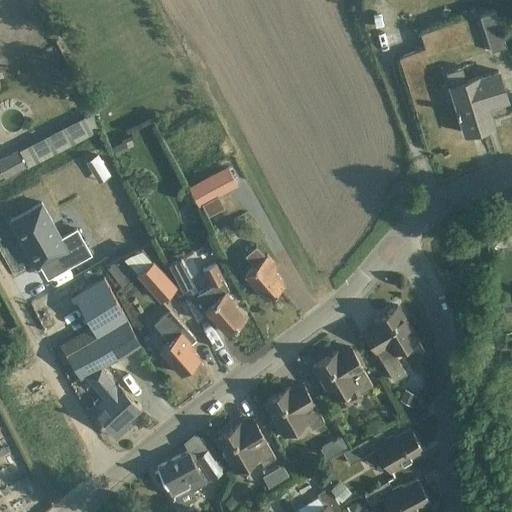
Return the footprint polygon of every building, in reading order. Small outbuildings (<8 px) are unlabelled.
[(506,47),(495,11),(480,16),(491,52),(506,47)] [(507,100),(501,81),(498,71),(479,77),(479,76),(466,80),(462,67),(446,72),(450,85),(465,134),(486,127),(480,109),(507,100)] [(28,168),(100,132),(91,114),(19,150),(28,168)] [(117,157),(129,151),(125,141),(112,147),(117,157)] [(0,169),(5,179),(27,168),(17,150),(0,158),(0,169)] [(98,154),(87,160),(92,169),(103,163),(98,154)] [(228,168),(189,188),(198,205),(237,185),(228,168)] [(42,198),(9,216),(37,267),(58,255),(65,267),(91,253),(76,226),(62,233),(42,198)] [(251,287),(253,285),(266,299),(285,282),(273,269),(277,266),(266,254),(264,256),(256,247),(245,257),(252,266),(244,274),(247,278),(245,279),(251,287)] [(168,264),(174,275),(186,269),(181,257),(168,264)] [(153,261),(138,274),(160,300),(176,286),(153,261)] [(195,286),(186,269),(174,275),(183,292),(197,320),(210,314),(227,333),(246,317),(234,304),(236,303),(226,291),(228,289),(215,263),(202,269),(211,286),(199,292),(195,286)] [(59,343),(56,351),(62,361),(71,364),(73,363),(80,377),(85,375),(104,397),(97,396),(92,401),(92,407),(90,409),(113,434),(140,410),(118,385),(115,388),(98,369),(138,347),(102,279),(75,294),(92,326),(61,342),(59,343)] [(364,330),(374,347),(394,381),(406,373),(394,352),(417,339),(398,306),(373,320),(375,323),(364,330)] [(159,349),(168,359),(181,374),(200,357),(188,344),(195,338),(169,309),(154,323),(169,341),(159,349)] [(312,365),(323,382),(332,398),(355,385),(360,393),(372,385),(361,365),(350,347),(339,354),(337,351),(312,365)] [(264,401),(274,418),(283,434),(306,421),(311,429),(324,421),(312,401),(302,383),(291,390),(289,387),(264,401)] [(412,405),(417,395),(404,388),(399,399),(412,405)] [(215,437),(226,455),(235,471),(258,457),(263,465),(275,457),(264,437),(253,419),(242,426),(240,423),(215,437)] [(350,463),(363,456),(364,455),(369,465),(382,457),(389,469),(423,450),(409,427),(386,441),(380,430),(357,444),(357,445),(343,453),(350,463)] [(341,437),(322,448),(327,457),(346,446),(341,437)] [(172,497),(173,497),(178,507),(197,498),(192,490),(205,483),(205,482),(212,478),(212,479),(223,471),(208,449),(193,458),(188,451),(157,467),(159,470),(155,472),(158,479),(161,477),(172,497)] [(273,470),(279,481),(289,475),(283,465),(273,470)] [(388,480),(364,493),(370,505),(384,498),(391,511),(409,511),(430,501),(417,478),(393,491),(388,480)] [(338,483),(332,489),(343,501),(349,495),(338,483)] [(316,511),(339,511),(341,511),(332,493),(328,487),(317,494),(319,497),(324,507),(316,511)] [(233,510),(240,504),(231,494),(224,501),(233,510)] [(267,511),(269,505),(266,499),(255,505),(258,511),(267,511)] [(348,504),(351,511),(358,511),(361,507),(357,500),(348,504)]
